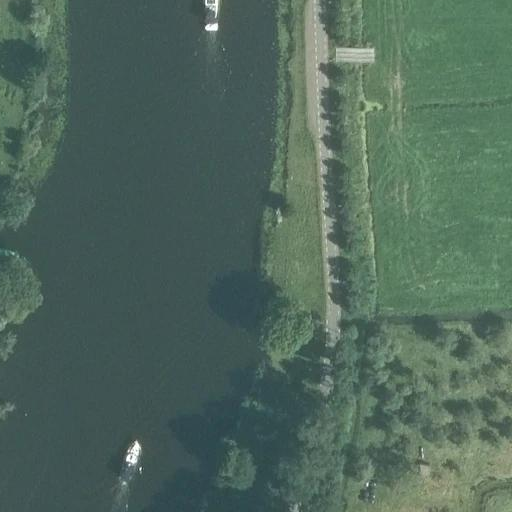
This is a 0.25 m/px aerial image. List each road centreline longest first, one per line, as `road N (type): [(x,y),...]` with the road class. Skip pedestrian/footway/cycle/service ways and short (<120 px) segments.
road 1 (unclassified): [(290,511),(331,368),(319,0)]
road 2 (track): [(511,62),(319,57)]
